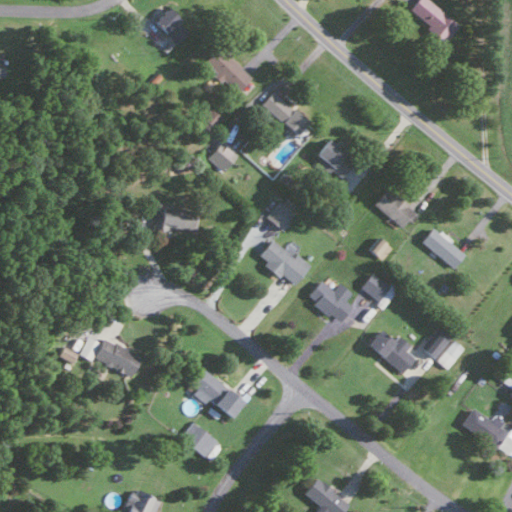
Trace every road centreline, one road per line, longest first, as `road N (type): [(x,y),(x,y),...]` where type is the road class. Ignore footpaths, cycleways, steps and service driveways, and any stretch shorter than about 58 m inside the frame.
road 1 (residential): [(460,511),(186,296),(146,295)]
road 2 (residential): [(511,193),(283,0)]
road 3 (residential): [(207,511),(299,384)]
